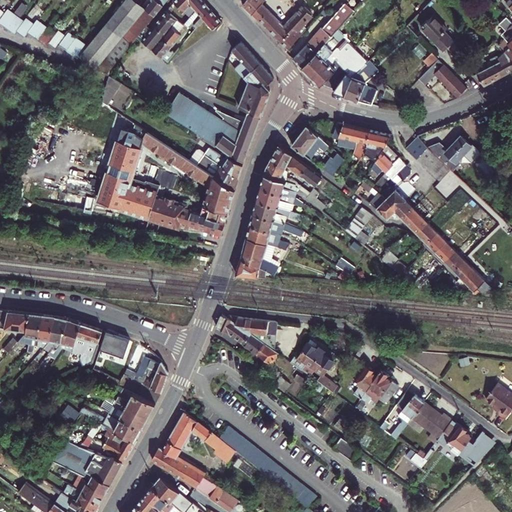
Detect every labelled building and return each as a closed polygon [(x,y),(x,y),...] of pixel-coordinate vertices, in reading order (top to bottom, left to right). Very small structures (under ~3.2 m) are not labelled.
[(135,0),(124,0),(82,53),(94,62),(98,66),(107,72),(137,36),(142,30),(144,28),(154,16),(145,8),(135,0)] [(151,0),(145,8),(154,16),(166,0),(158,0),(157,0),(151,0)] [(174,0),(166,10),(176,19),(171,25),(181,34),(199,12),(202,15),(210,7),(202,0),(174,0)] [(245,0),(243,2),(248,7),(253,13),(263,2),(264,0),(245,0)] [(317,0),(309,0),(303,8),(311,17),(322,4),(325,7),(331,0),(319,0),(318,1),(317,0)] [(253,13),(272,31),(288,13),(280,4),(273,12),(263,2),(253,13)] [(315,54),(330,38),(336,31),(355,10),(346,3),(323,28),(322,27),(293,58),(297,61),(302,66),(315,54)] [(0,17),(0,19),(7,25),(17,12),(9,6),(4,12),(0,17)] [(201,16),(203,18),(212,28),(222,20),(214,12),(210,7),(202,15),(201,16)] [(281,41),(289,48),(307,27),(304,24),(311,17),(303,8),(293,18),(288,13),(272,31),(281,41)] [(176,19),(166,10),(159,19),(154,25),(164,34),(171,25),(176,19)] [(17,12),(7,25),(15,31),(18,27),(25,18),(17,12)] [(433,14),(422,25),(444,48),(453,39),(445,30),(447,28),(433,14)] [(489,23),(480,14),(474,20),(483,30),(489,23)] [(28,15),(25,18),(18,27),(28,34),(31,30),(37,22),(28,15)] [(193,25),(196,27),(203,18),(201,16),(193,25)] [(511,20),(507,16),(500,23),(506,29),(502,34),(511,44),(511,20)] [(50,23),(41,17),(37,22),(31,30),(40,37),(50,23)] [(51,38),(58,29),(50,23),(40,37),(48,43),(51,38)] [(63,40),(71,29),(63,23),(58,29),(51,38),(60,45),(63,40)] [(142,30),(137,36),(152,48),(162,37),(164,34),(154,25),(151,28),(149,32),(146,34),(142,30)] [(171,25),(164,34),(162,37),(172,45),(176,40),(181,34),(171,25)] [(71,29),(63,40),(72,46),(81,33),(73,27),(71,29)] [(81,33),(72,46),(82,53),(91,40),(81,33)] [(356,34),(352,38),(358,43),(361,39),(356,34)] [(311,74),(346,38),(344,36),(337,43),(330,38),(315,54),(302,66),(307,70),(311,74)] [(168,61),(172,56),(169,53),(166,51),(172,45),(162,37),(152,48),(168,61)] [(333,58),(349,41),(346,38),(311,74),(315,79),(321,85),(336,69),(331,63),(335,59),(333,58)] [(354,46),(358,43),(352,38),(349,41),(354,46)] [(497,40),(495,42),(503,50),(506,49),(497,40)] [(244,120),(233,115),(230,123),(221,118),(179,92),(166,111),(216,144),(224,149),(231,155),(245,160),(259,123),(267,101),(270,93),(270,89),(266,85),(270,81),(274,77),(242,41),(232,50),(242,60),(235,67),(248,81),(238,107),(248,111),(244,120)] [(503,74),(511,69),(511,56),(506,49),(503,50),(498,53),(501,55),(495,59),(503,74)] [(439,58),(433,51),(424,60),(430,67),(439,58)] [(467,87),(439,58),(430,67),(428,68),(420,77),(419,78),(424,82),(434,72),(458,95),(467,87)] [(353,75),(345,94),(360,100),(372,104),(377,89),(365,85),(367,81),(379,70),(370,59),(364,65),(353,75)] [(492,60),(493,63),(499,76),(503,74),(495,59),(492,60)] [(335,90),(345,94),(353,75),(364,65),(361,61),(349,71),(335,90)] [(414,71),(420,77),(428,68),(422,63),(414,71)] [(484,84),(499,76),(493,63),(489,66),(477,72),(484,84)] [(119,81),(108,74),(103,101),(108,105),(119,81)] [(419,78),(412,84),(423,95),(430,88),(424,82),(419,78)] [(423,95),(412,84),(406,90),(417,101),(423,95)] [(417,101),(406,90),(400,96),(411,107),(417,101)] [(230,123),(233,115),(218,109),(216,112),(222,115),(221,118),(230,123)] [(365,150),(370,128),(336,121),(335,127),(341,128),(337,145),(355,148),(353,153),(360,158),(363,153),(365,150)] [(124,202),(124,199),(128,187),(129,183),(139,146),(142,139),(148,132),(136,124),(131,131),(127,128),(108,201),(123,205),(124,202)] [(307,124),(292,143),(310,157),(319,145),(324,149),(329,144),(307,124)] [(375,161),(387,141),(388,137),(391,133),(370,128),(365,150),(363,153),(375,161)] [(209,183),(203,203),(228,211),(235,189),(191,160),(148,132),(142,139),(209,183)] [(472,145),(461,134),(447,149),(439,141),(427,144),(433,150),(439,155),(444,160),(449,166),(452,169),(458,163),(456,161),(472,145)] [(417,135),(406,146),(407,147),(416,156),(422,150),(427,144),(417,135)] [(411,165),(409,162),(406,164),(387,141),(375,161),(372,165),(377,170),(381,166),(395,181),(400,176),(402,179),(411,170),(408,167),(411,165)] [(279,144),(274,153),(287,164),(292,154),(287,150),(279,144)] [(433,150),(427,144),(422,150),(416,156),(422,161),(438,177),(449,166),(444,160),(439,155),(433,150)] [(191,160),(235,189),(239,177),(244,163),(222,155),(221,158),(208,149),(204,154),(204,150),(202,149),(198,149),(191,160)] [(267,164),(265,170),(282,177),(298,189),(307,198),(311,192),(284,170),(287,165),(287,164),(274,153),(273,154),(267,164)] [(292,154),(287,164),(300,174),(306,165),(292,154)] [(343,157),(340,154),(334,162),(329,159),(324,167),(332,173),(343,157)] [(492,164),(483,155),(476,163),(485,171),(492,164)] [(306,165),(300,174),(316,186),(322,177),(306,165)] [(261,185),(296,196),(298,189),(282,177),(265,170),(261,185)] [(372,185),(364,178),(361,183),(369,189),(372,185)] [(395,188),(386,197),(394,206),(403,197),(403,196),(410,188),(404,181),(396,189),(395,188)] [(155,191),(129,183),(128,187),(154,195),(155,191)] [(304,202),(296,196),(261,185),(257,199),(293,210),(294,203),(303,205),(304,202)] [(128,187),(124,199),(124,202),(133,205),(131,213),(149,218),(180,228),(181,222),(221,234),(225,221),(200,213),(186,208),(186,205),(184,204),(154,195),(128,187)] [(314,188),(311,192),(307,198),(321,209),(323,210),(326,206),(314,197),(318,192),(314,188)] [(394,206),(386,197),(379,191),(369,201),(378,209),(387,218),(395,210),(397,208),(394,206)] [(429,192),(416,205),(426,216),(429,213),(439,202),(429,192)] [(394,206),(397,208),(406,199),(403,197),(394,206)] [(257,199),(254,212),(285,221),(287,215),(301,218),(302,212),(293,210),(257,199)] [(395,210),(403,218),(414,207),(406,199),(397,208),(395,210)] [(133,205),(124,202),(123,205),(121,210),(131,213),(133,205)] [(228,211),(203,203),(200,213),(225,221),(228,211)] [(362,205),(355,215),(366,223),(373,214),(362,205)] [(416,205),(414,207),(424,217),(426,216),(416,205)] [(424,217),(414,207),(403,218),(417,232),(428,221),(424,217)] [(254,212),(250,225),(281,234),(283,227),(302,235),(303,229),(285,221),(254,212)] [(356,237),(361,229),(366,223),(355,215),(345,228),(356,237)] [(417,232),(426,241),(437,230),(429,223),(428,221),(417,232)] [(250,225),(247,236),(267,242),(288,247),(289,242),(280,239),(281,234),(250,225)] [(369,236),(361,229),(356,237),(361,241),(363,243),(369,236)] [(435,250),(446,240),(437,230),(426,241),(435,250)] [(263,256),(267,242),(247,236),(241,256),(266,269),(274,274),(279,265),(263,256)] [(357,250),(360,245),(354,240),(351,245),(357,250)] [(444,260),(456,249),(446,240),(435,250),(444,260)] [(444,260),(454,269),(465,259),(456,249),(444,260)] [(402,273),(409,266),(391,250),(385,257),(402,273)] [(235,273),(265,276),(266,269),(241,256),(235,273)] [(335,264),(344,270),(347,272),(349,273),(354,266),(341,256),(335,264)] [(465,259),(454,269),(461,276),(466,271),(468,273),(473,267),(465,259)] [(466,271),(461,276),(473,288),(476,286),(484,291),(491,288),(493,286),(473,267),(468,273),(466,271)] [(4,333),(9,334),(10,328),(21,330),(14,338),(13,337),(3,349),(8,353),(12,347),(27,331),(31,312),(4,310),(2,321),(0,323),(0,326),(5,327),(4,333)] [(34,352),(35,347),(35,344),(36,344),(43,314),(31,312),(27,331),(12,347),(17,351),(23,342),(30,344),(29,350),(34,352)] [(217,325),(234,337),(235,335),(233,332),(238,324),(227,317),(222,313),(217,325)] [(48,343),(55,315),(43,314),(36,344),(35,344),(35,347),(38,348),(38,345),(45,346),(48,343)] [(227,317),(238,324),(249,333),(251,317),(227,314),(227,317)] [(68,318),(55,315),(48,343),(50,344),(45,350),(49,353),(54,347),(57,349),(59,346),(61,342),(68,318)] [(272,349),(276,321),(251,317),(249,333),(263,342),(272,349)] [(62,347),(72,351),(82,323),(68,318),(61,342),(59,346),(62,347)] [(83,359),(91,362),(103,330),(82,323),(72,351),(84,356),(83,359)] [(242,343),(249,333),(238,324),(233,332),(235,335),(234,337),(242,343)] [(115,332),(107,329),(100,349),(124,357),(130,340),(114,334),(115,332)] [(249,333),(242,343),(256,352),(263,342),(249,333)] [(314,370),(320,374),(322,375),(324,374),(335,359),(327,353),(329,350),(313,339),(311,342),(308,340),(296,356),(294,354),(292,356),(289,361),(310,376),(314,370)] [(263,342),(256,352),(271,363),(278,353),(272,349),(263,342)] [(272,349),(278,353),(289,361),(292,356),(276,344),(272,349)] [(337,356),(329,350),(327,353),(335,359),(337,356)] [(42,362),(46,364),(52,356),(49,353),(42,362)] [(127,369),(124,373),(141,381),(143,378),(148,367),(152,359),(146,357),(139,371),(135,369),(134,372),(127,369)] [(162,391),(169,374),(168,369),(163,361),(162,364),(152,359),(148,367),(157,372),(157,373),(149,369),(146,374),(150,376),(149,379),(147,378),(147,380),(143,378),(141,381),(162,391)] [(365,391),(377,375),(373,372),(374,370),(367,364),(356,380),(360,384),(354,392),(361,397),(365,391)] [(88,372),(86,368),(85,368),(71,375),(79,378),(88,372)] [(389,375),(381,369),(377,375),(365,391),(377,399),(383,390),(390,396),(398,385),(387,377),(389,375)] [(141,381),(124,373),(123,376),(120,380),(108,375),(105,381),(112,385),(113,382),(122,386),(119,393),(116,392),(113,397),(149,415),(162,391),(141,381)] [(293,378),(303,385),(307,380),(297,373),(293,378)] [(333,381),(324,374),(322,375),(320,374),(316,380),(328,389),(333,381)] [(281,375),(274,382),(284,391),(290,383),(281,375)] [(72,380),(69,376),(55,382),(61,385),(72,380)] [(511,390),(498,381),(487,398),(500,407),(498,411),(506,417),(511,409),(511,390)] [(113,382),(112,385),(107,394),(108,395),(113,397),(116,392),(119,393),(122,386),(113,382)] [(338,384),(334,382),(329,389),(332,391),(338,384)] [(341,388),(337,395),(341,397),(345,391),(341,388)] [(397,404),(403,409),(415,393),(409,389),(397,404)] [(412,417),(425,401),(415,393),(403,409),(399,414),(404,419),(392,434),(397,437),(412,417)] [(102,406),(110,410),(143,427),(149,415),(113,397),(108,395),(106,399),(102,406)] [(425,401),(412,417),(438,438),(451,421),(453,419),(446,414),(444,416),(425,401)] [(99,421),(136,440),(143,427),(110,410),(106,418),(86,407),(82,407),(81,410),(76,412),(71,418),(76,421),(82,412),(99,421)] [(224,440),(184,409),(168,439),(182,447),(193,428),(218,448),(224,440)] [(352,420),(343,414),(335,424),(344,431),(352,420)] [(386,419),(381,426),(385,429),(390,422),(386,419)] [(438,438),(435,442),(442,447),(448,440),(454,445),(452,447),(473,464),(486,452),(475,443),(477,440),(476,440),(473,444),(468,440),(472,436),(469,434),(467,437),(464,434),(467,430),(453,419),(451,421),(438,438)] [(110,434),(109,436),(122,443),(119,449),(128,454),(136,440),(99,421),(94,427),(100,432),(103,429),(110,434)] [(220,435),(259,465),(264,469),(309,505),(317,495),(305,486),(228,425),(220,435)] [(109,436),(110,434),(103,429),(100,432),(106,436),(108,437),(109,436)] [(482,431),(476,440),(477,440),(475,443),(486,452),(497,442),(482,431)] [(87,448),(94,437),(89,434),(81,445),(87,448)] [(5,435),(0,441),(0,447),(2,449),(10,438),(5,435)] [(358,448),(339,435),(331,445),(350,459),(358,448)] [(117,457),(123,461),(124,461),(128,454),(119,449),(122,443),(109,436),(108,437),(103,446),(107,448),(103,455),(106,457),(117,457)] [(59,463),(79,473),(84,475),(87,476),(87,475),(89,472),(111,484),(123,461),(117,457),(106,457),(103,455),(87,448),(81,445),(64,438),(49,458),(55,461),(59,463)] [(163,447),(177,456),(182,447),(168,439),(163,447)] [(223,452),(229,444),(224,440),(218,448),(223,452)] [(229,444),(223,452),(217,460),(234,471),(239,465),(245,457),(229,444)] [(197,485),(203,475),(205,472),(177,456),(163,447),(159,445),(152,458),(197,485)] [(411,458),(421,466),(427,459),(424,457),(417,451),(411,458)] [(245,457),(239,465),(255,477),(261,470),(245,457)] [(49,458),(43,467),(48,470),(55,461),(49,458)] [(55,461),(48,470),(52,472),(59,463),(55,461)] [(37,475),(42,478),(48,470),(43,467),(37,475)] [(91,477),(88,482),(106,492),(111,484),(89,472),(87,475),(91,477)] [(211,480),(224,487),(229,480),(216,472),(211,480)] [(206,511),(161,474),(153,484),(177,506),(181,501),(188,508),(190,505),(197,511),(206,511)] [(203,475),(197,485),(217,498),(224,487),(211,480),(203,475)] [(87,482),(85,479),(82,477),(77,487),(101,502),(106,492),(88,482),(87,482)] [(26,481),(19,490),(48,511),(94,511),(63,492),(62,491),(55,501),(26,481)] [(95,511),(101,502),(77,487),(69,482),(63,492),(94,511),(95,511)] [(179,511),(181,510),(177,506),(153,484),(146,493),(166,511),(179,511)] [(138,502),(149,511),(166,511),(146,493),(138,502)] [(149,511),(138,502),(132,510),(133,511),(149,511)]
